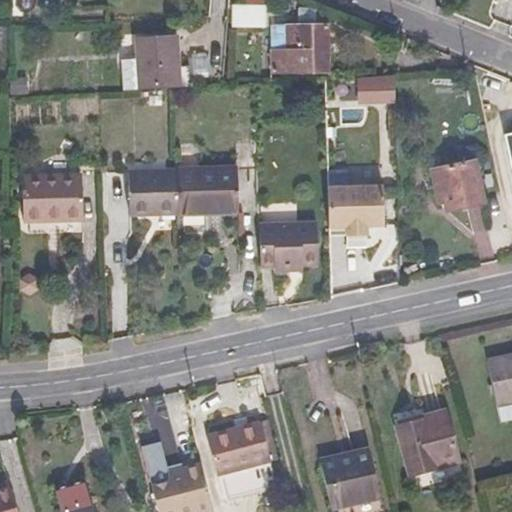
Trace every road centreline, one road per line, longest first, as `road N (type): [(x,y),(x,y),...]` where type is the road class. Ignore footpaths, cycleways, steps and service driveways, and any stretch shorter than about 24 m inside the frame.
road 1 (tertiary): [(0,386),(112,374),(511,286)]
road 2 (residential): [(355,0),(511,64)]
road 3 (unknown): [(2,386),(34,511)]
